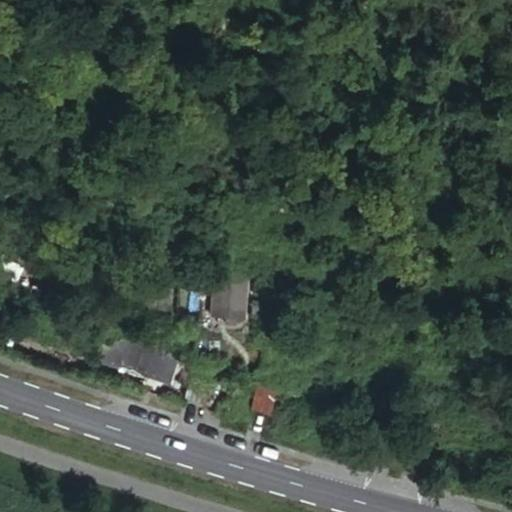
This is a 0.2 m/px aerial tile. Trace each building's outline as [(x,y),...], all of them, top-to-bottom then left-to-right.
[(213,270),(210,313),(247,316),(250,273),(213,270)] [(238,317),(235,347),(270,351),(273,320),(238,317)] [(192,323),(163,321),(162,346),(191,348),(192,323)] [(441,361),(383,344),(376,367),(434,384),(441,361)] [(368,376),(375,350),(363,347),(356,373),(368,376)] [(347,375),(352,357),(338,353),(333,371),(347,375)] [(216,384),(170,369),(167,379),(138,370),(131,393),(206,416),(216,384)] [(244,441),(252,411),(229,405),(221,435),(244,441)] [(306,450),(313,420),(292,415),(286,446),(306,450)] [(434,434),(432,442),(427,467),(436,469),(443,435),(434,434)] [(432,442),(401,435),(395,460),(427,467),(432,442)] [(472,459),(447,455),(445,470),(469,475),(472,459)]
